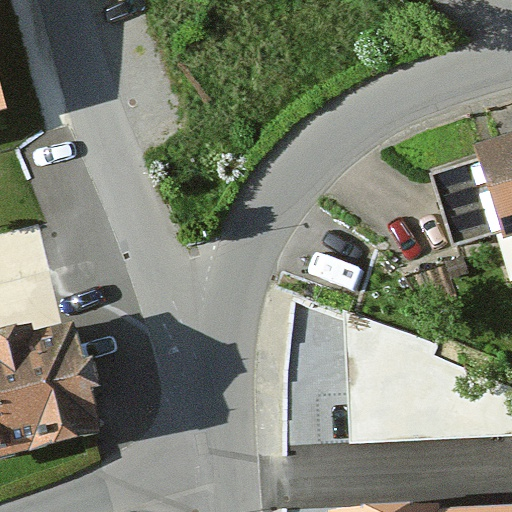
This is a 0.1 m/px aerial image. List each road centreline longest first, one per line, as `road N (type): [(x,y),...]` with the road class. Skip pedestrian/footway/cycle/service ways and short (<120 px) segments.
road 1 (tertiary): [(226,357),(248,249),(305,162),(389,101),(511,61)]
road 2 (residential): [(75,0),(145,224),(226,357)]
road 3 (unknown): [(166,269),(0,304)]
road 4 (residential): [(67,511),(222,456)]
